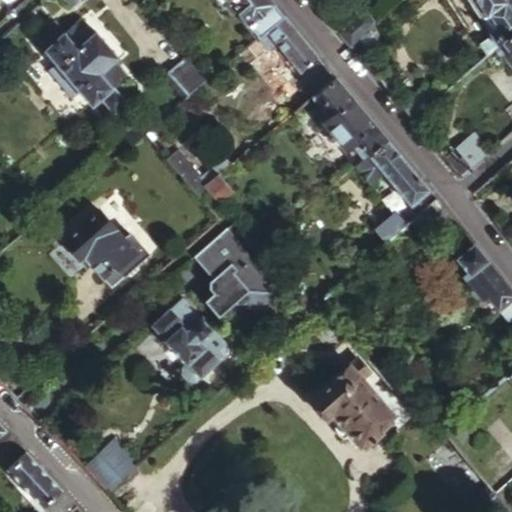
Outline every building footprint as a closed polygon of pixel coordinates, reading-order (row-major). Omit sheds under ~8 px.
[(272,25),(284,14),(272,0),(215,0),(218,2),(221,2),(225,6),(231,0),(259,34),(272,25)] [(511,9),(506,0),(469,0),(494,33),(488,37),(496,47),(511,33),(511,9)] [(339,30),(350,44),(376,22),(364,9),(339,30)] [(278,40),(319,89),(336,75),(284,14),(272,25),(259,34),(268,45),(272,46),(278,40)] [(91,32),(78,18),(63,31),(55,22),(39,36),(47,46),(46,47),(57,60),(49,67),(67,86),(72,92),(81,86),(95,101),(100,96),(115,111),(127,100),(113,85),(126,73),(114,59),(117,55),(94,30),(91,32)] [(511,33),(496,47),(494,49),(499,55),(507,48),(511,54),(511,33)] [(499,55),(511,70),(511,54),(507,48),(499,55)] [(210,76),(189,52),(170,70),(189,93),(210,76)] [(366,151),(386,135),(336,75),(319,89),(313,94),(323,108),(330,102),(334,107),(323,117),(347,145),(355,138),(366,151)] [(400,104),(413,119),(437,98),(425,83),(400,104)] [(145,130),(150,126),(142,117),(124,132),(131,142),(145,130)] [(195,128),(205,140),(216,131),(206,119),(195,128)] [(410,204),(429,188),(386,135),(366,151),(410,204)] [(198,193),(208,185),(221,173),(233,163),(226,155),(200,173),(177,145),(166,155),(198,193)] [(451,152),(444,157),(460,177),(466,171),(451,152)] [(221,173),(208,185),(220,200),(234,189),(221,173)] [(436,197),(412,218),(423,231),(448,211),(436,197)] [(117,226),(99,205),(63,235),(81,255),(86,252),(112,284),(126,273),(130,274),(138,267),(139,262),(150,254),(123,221),(117,226)] [(379,247),(407,222),(395,210),(368,234),(379,247)] [(228,227),(195,255),(220,286),(205,299),(217,314),(232,302),(245,303),(247,292),(265,295),(272,290),(228,227)] [(510,318),(511,316),(511,292),(474,244),(460,255),(471,268),(465,272),(483,295),(489,291),(510,318)] [(224,345),(182,297),(152,324),(163,337),(161,340),(185,366),(181,369),(181,376),(186,382),(194,382),(222,356),(224,345)] [(308,310),(314,305),(309,299),(303,305),(308,310)] [(348,362),(315,392),(331,411),(337,406),(367,442),(384,427),(381,423),(396,410),(364,374),(371,367),(360,354),(350,363),(348,362)] [(68,511),(77,504),(6,427),(0,432),(0,455),(8,464),(6,465),(49,511),(68,511)] [(104,490),(119,477),(98,455),(83,468),(104,490)] [(482,493),(489,501),(498,493),(495,491),(491,485),(482,493)] [(493,511),(511,511),(498,493),(489,501),(486,503),(493,511)]
